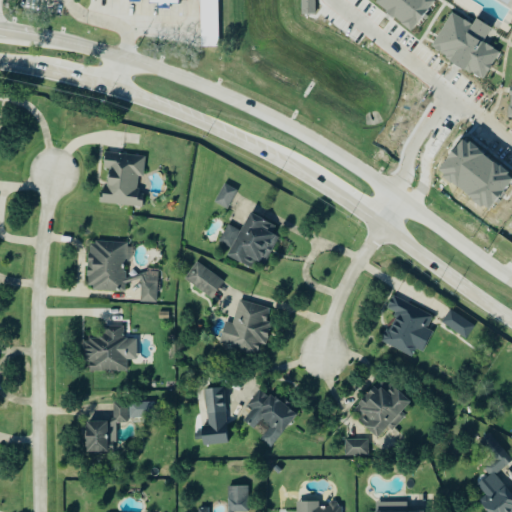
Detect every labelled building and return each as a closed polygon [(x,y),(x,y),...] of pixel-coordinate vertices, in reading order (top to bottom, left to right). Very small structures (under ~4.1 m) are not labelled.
[(129,0),(129,2),(140,2),(139,0),(149,0),(149,5),(179,5),(179,0),(199,0),(200,48),(216,48),(216,0),(129,0)] [(464,24),(454,16),(444,28),(454,37),(464,24)] [(103,154),(99,205),(139,208),(143,157),(103,154)] [(213,204),(225,210),(234,192),(222,186),(213,204)] [(225,258),(251,270),(254,265),(261,268),(276,239),(270,235),(274,227),(248,215),(238,233),(226,227),(218,243),(229,249),(225,258)] [(125,244),(87,243),(85,291),(123,293),(125,244)] [(212,299),(224,282),(196,263),(184,280),(212,299)] [(411,358),(414,351),(419,353),(435,318),(390,298),(384,312),(393,315),(380,344),(411,358)] [(217,346),(258,358),(272,312),(237,301),(230,326),(224,324),(217,346)] [(440,323),(464,340),(472,329),(448,312),(440,323)] [(124,373),(124,327),(101,327),(101,339),(83,339),(83,373),(124,373)] [(408,404),(380,380),(349,415),(378,440),(408,404)] [(203,447),(228,444),(221,389),(204,391),(208,427),(200,428),(203,447)] [(245,408),(269,426),(258,440),(269,449),(295,415),(260,389),(245,408)] [(124,403),(110,403),(110,425),(124,425),(124,403)] [(106,453),(106,422),(84,422),(84,453),(106,453)] [(511,464),(492,433),(478,442),(491,462),(484,467),(491,477),(511,464)] [(345,441),(345,457),(369,456),(369,440),(345,441)] [(484,511),(510,511),(511,510),(511,488),(508,492),(498,483),(478,506),(484,511)] [(246,511),(246,487),(226,487),(226,511),(246,511)] [(341,511),(341,506),(319,507),(319,503),(296,503),(296,511),(341,511)] [(406,511),(407,503),(375,503),(375,511),(406,511)]
